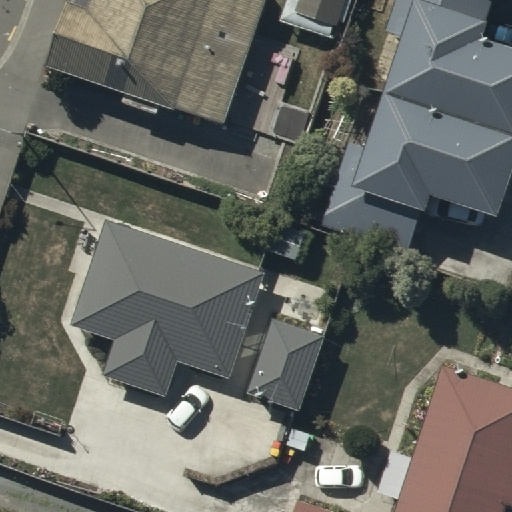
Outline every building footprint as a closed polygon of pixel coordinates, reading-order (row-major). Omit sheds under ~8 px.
[(220,130),(261,0),(95,0),(92,11),(68,3),(48,64),(72,72),(69,82),(220,130)] [(340,0),(289,0),(285,17),(331,32),(340,0)] [(370,137),(353,132),(324,215),(406,245),(420,206),(430,210),(437,190),(502,210),(511,179),(511,41),(487,33),(492,17),(487,15),(491,0),(396,0),(389,22),(407,28),(370,137)] [(78,319),(123,334),(108,377),(167,397),(182,354),(227,370),(260,275),(110,224),(78,319)] [(250,392),(294,407),(319,335),(275,320),(250,392)] [(396,511),(505,511),(511,494),(511,388),(447,366),(396,511)] [(294,511),(325,511),(297,502),(294,511)]
